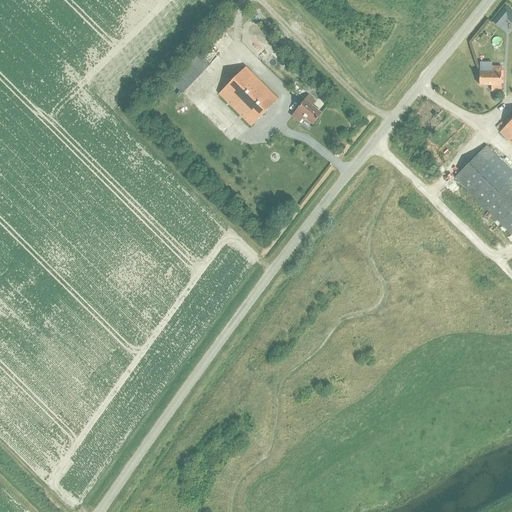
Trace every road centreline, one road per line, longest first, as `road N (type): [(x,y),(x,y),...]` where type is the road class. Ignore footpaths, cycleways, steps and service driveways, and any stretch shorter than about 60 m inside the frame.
road 1 (unclassified): [(102,511),(234,321),(490,0)]
road 2 (track): [(398,165),(511,277)]
